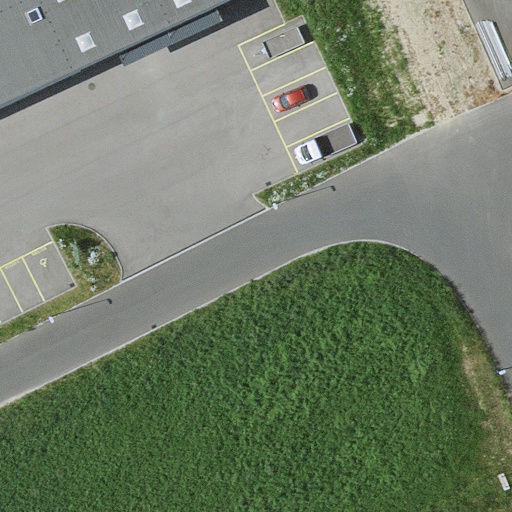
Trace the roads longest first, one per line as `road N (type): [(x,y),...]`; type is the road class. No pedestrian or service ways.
road 1 (residential): [(451,167),(0,381)]
road 2 (unknown): [(220,277),(153,137),(116,129),(71,136),(0,172)]
road 3 (residential): [(451,167),(511,310)]
